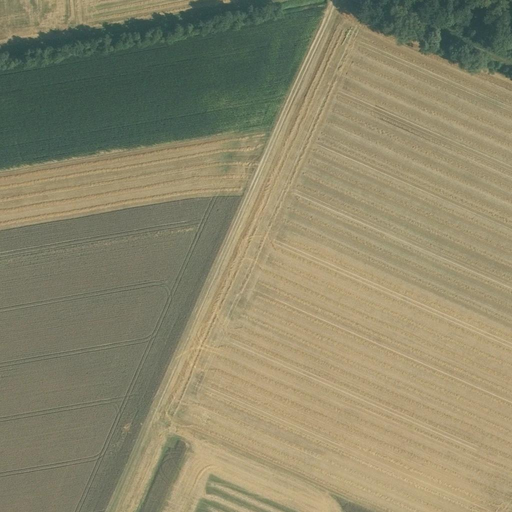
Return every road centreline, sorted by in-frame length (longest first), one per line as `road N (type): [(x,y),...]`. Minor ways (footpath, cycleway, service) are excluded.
road 1 (track): [(110,511),(333,0)]
road 2 (track): [(0,53),(286,0)]
road 3 (track): [(350,0),(511,69)]
